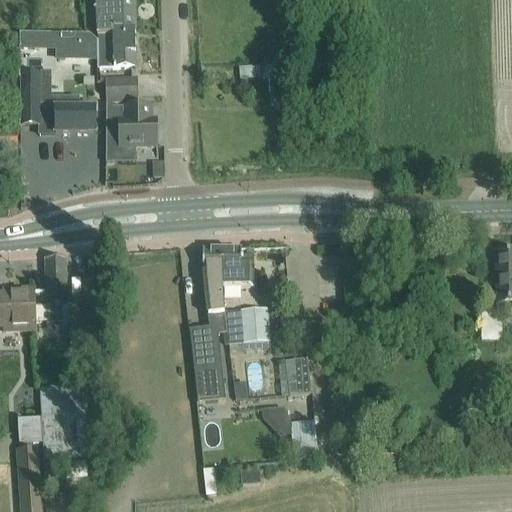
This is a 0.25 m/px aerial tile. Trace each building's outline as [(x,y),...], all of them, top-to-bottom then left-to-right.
[(96,0),(98,38),(113,39),(122,38),(122,34),(135,33),(134,0),(96,0)] [(135,56),(135,33),(122,34),(122,38),(113,39),(98,38),(99,38),(99,43),(98,43),(98,67),(99,72),(132,71),(131,57),(135,56)] [(17,76),(1,76),(1,89),(17,89),(17,76)] [(50,78),(20,78),(20,129),(39,129),(39,137),(95,137),(95,111),(78,111),(78,102),(50,102),(50,78)] [(137,81),(106,82),(107,106),(138,104),(137,81)] [(118,122),(119,153),(158,151),(157,120),(152,120),(151,108),(123,109),(124,122),(118,122)] [(0,137),(0,152),(17,151),(17,137),(0,137)] [(164,181),(163,165),(152,165),(153,181),(164,181)] [(210,330),(190,332),(198,404),(205,403),(224,400),(219,357),(218,336),(222,336),(227,335),(226,314),(223,314),(223,290),(222,290),(221,251),(203,251),(203,271),(203,276),(204,276),(204,297),(207,318),(209,318),(210,330)] [(241,251),(221,251),(222,290),(223,290),(251,289),(251,275),(254,275),(254,258),(241,258),(241,251)] [(511,254),(497,255),(497,275),(498,305),(511,304),(511,254)] [(45,262),(46,282),(47,309),(48,309),(50,339),(71,338),(71,344),(71,354),(87,353),(87,343),(85,322),(69,323),(66,261),(45,262)] [(16,297),(0,297),(0,329),(4,329),(4,334),(35,332),(33,292),(16,292),(16,297)] [(303,308),(281,310),(282,325),(304,323),(303,308)] [(242,313),(226,314),(227,335),(228,346),(231,346),(232,355),(269,353),(269,344),(270,344),(268,312),(242,313)] [(482,343),(502,343),(502,316),(482,316),(482,343)] [(308,361),(286,363),(290,399),(312,396),(308,361)] [(88,387),(40,391),(41,423),(46,422),(87,420),(88,387)] [(291,430),(284,411),(262,413),(263,422),(278,439),(292,438),(291,430)] [(41,434),(41,423),(41,420),(18,422),(19,435),(41,434)] [(87,459),(87,420),(46,422),(48,462),(87,459)] [(314,423),(291,426),(291,430),(292,438),(296,465),(306,464),(319,462),(314,423)] [(43,511),(39,451),(17,452),(20,511),(43,511)] [(68,485),(77,485),(77,481),(88,480),(87,462),(66,464),(68,485)] [(214,471),(204,472),(207,498),(207,500),(208,499),(217,498),(214,471)] [(259,484),(259,472),(240,473),(241,485),(259,484)] [(50,511),(84,511),(84,507),(77,508),(77,497),(50,498),(50,511)]
